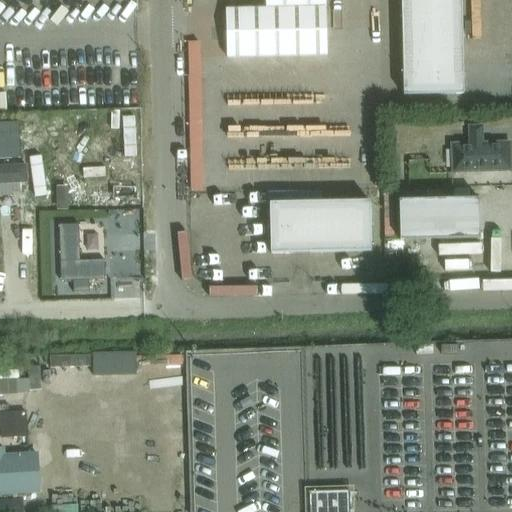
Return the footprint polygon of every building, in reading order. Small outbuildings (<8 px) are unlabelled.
[(265,0),(266,9),(226,9),(226,57),(326,56),(325,0),(265,0)] [(463,94),(461,0),(401,0),(404,96),(463,94)] [(41,106),(41,133),(51,133),(51,106),(41,106)] [(450,142),(450,172),(511,170),(510,140),(482,141),(481,125),(467,125),(468,142),(450,142)] [(38,151),(0,151),(0,223),(39,223),(38,151)] [(399,201),(400,241),(480,239),(479,199),(399,201)] [(371,252),(371,202),(271,204),(271,254),(371,252)] [(44,371),(66,371),(66,352),(44,352),(44,371)] [(40,363),(28,363),(29,390),(41,390),(40,363)] [(24,407),(0,409),(2,433),(26,431),(24,407)] [(5,442),(0,442),(0,490),(41,488),(38,448),(5,449),(5,442)] [(349,511),(349,491),(309,491),(309,511),(349,511)] [(23,511),(23,496),(0,497),(0,511),(23,511)] [(510,511),(511,511),(511,506),(505,503),(499,511),(510,511)]
